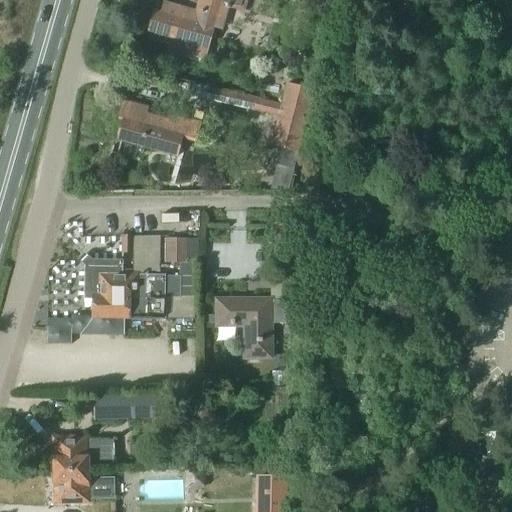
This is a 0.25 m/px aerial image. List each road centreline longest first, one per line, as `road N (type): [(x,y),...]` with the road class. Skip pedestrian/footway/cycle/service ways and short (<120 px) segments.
road 1 (unclassified): [(0,360),(96,0)]
road 2 (primary): [(0,215),(62,0)]
